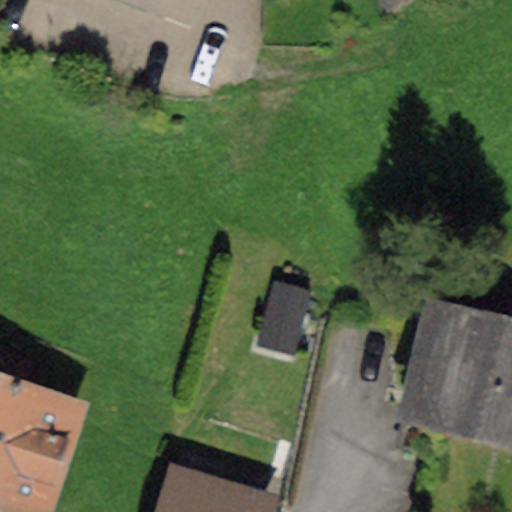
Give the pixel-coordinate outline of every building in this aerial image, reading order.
[(330,0),(271,0),(270,34),(329,36),(330,0)] [(0,171),(107,211),(137,131),(0,80),(0,171)] [(35,263),(82,280),(92,252),(46,235),(35,263)] [(309,339),(323,296),(286,284),(272,328),(309,339)] [(511,327),(444,311),(424,396),(415,393),(404,439),(460,452),(470,411),(511,420),(511,327)] [(0,366),(0,511),(31,511),(68,403),(21,388),(25,375),(0,366)] [(192,447),(171,511),(256,511),(262,495),(257,493),(264,469),(192,447)]
